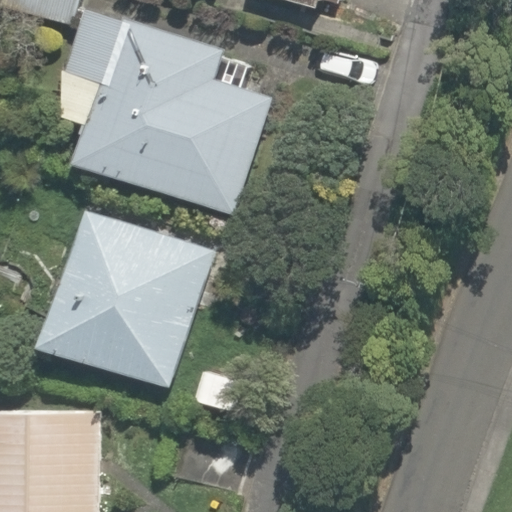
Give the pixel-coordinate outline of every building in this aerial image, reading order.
[(0,0),(0,2),(75,23),(81,2),(81,0),(0,0)] [(244,59),(221,52),(224,42),(121,13),(124,0),(81,0),(81,2),(75,23),(52,106),(83,114),(70,162),(239,209),(272,90),(238,81),(244,59)] [(334,0),(266,0),(331,16),(334,0)] [(214,249),(83,206),(39,339),(171,382),(214,249)] [(99,511),(102,400),(0,398),(0,511),(99,511)]
